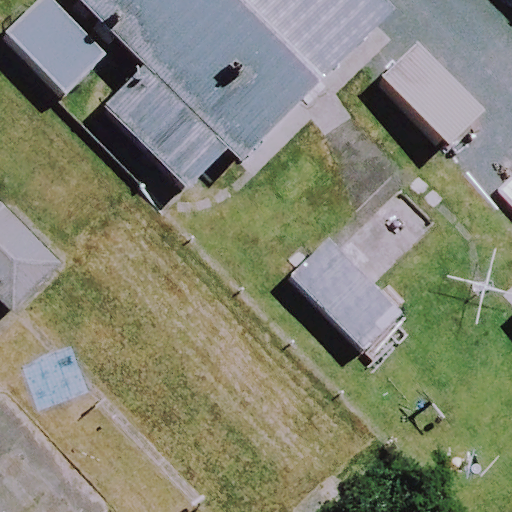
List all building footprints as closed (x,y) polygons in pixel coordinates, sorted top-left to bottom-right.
[(98,129),(178,208),(214,172),(223,182),(376,29),(346,0),(56,0),(56,1),(141,85),(98,129)] [(257,185),(213,229),(266,282),(310,237),(257,185)] [(0,321),(45,280),(27,260),(0,231),(0,321)] [(395,314),(324,246),(280,291),(351,360),(395,314)] [(507,443),(406,333),(360,376),(461,486),(507,443)] [(283,423),(210,349),(174,385),(247,459),(283,423)]
